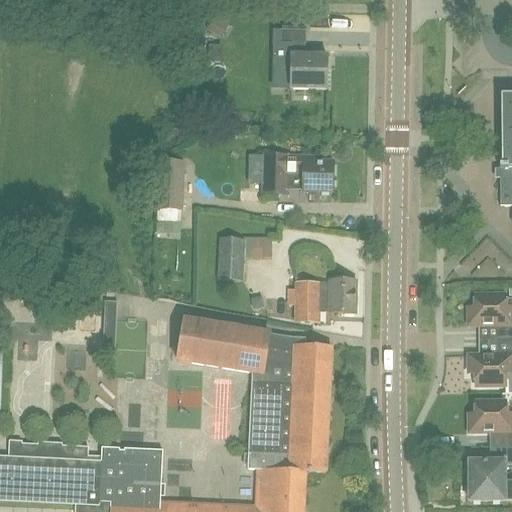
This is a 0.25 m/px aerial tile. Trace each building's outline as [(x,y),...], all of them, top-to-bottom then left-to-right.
[(326,90),(327,56),(304,56),(304,44),(305,44),(305,31),(280,31),(280,44),(291,44),(291,90),(326,90)] [(511,97),(508,98),(508,161),(500,161),(500,163),(500,166),(501,166),(501,171),(501,204),(511,204),(511,97)] [(332,192),(333,163),(314,163),(314,158),(289,158),(289,156),(263,156),(263,195),(288,196),(288,176),(303,176),(303,192),(332,192)] [(156,210),(182,212),(185,164),(158,162),(156,210)] [(165,214),(165,230),(191,231),(191,215),(165,214)] [(218,242),(217,281),(244,282),(245,243),(218,242)] [(283,271),(282,250),(262,250),(262,271),(283,271)] [(355,316),(356,284),(331,283),(331,285),(296,284),(295,324),(318,325),(319,298),(330,298),(330,315),(355,316)] [(490,340),(511,339),(511,297),(503,298),(503,294),(475,295),(474,308),(468,308),(468,325),(490,325),(490,340)] [(117,304),(105,303),(103,350),(115,351),(117,304)] [(177,362),(251,375),(247,470),(257,471),(255,508),(254,511),(304,511),(306,473),(325,474),(331,348),(296,346),(296,340),(184,321),(177,362)] [(511,339),(490,340),(490,355),(469,355),(468,373),(476,373),(475,385),(507,385),(507,372),(511,372),(511,339)] [(490,432),(489,447),(511,447),(511,414),(506,415),(507,402),(477,402),(477,415),(469,415),(469,432),(490,432)] [(212,420),(212,405),(178,405),(178,420),(212,420)] [(156,444),(154,414),(137,415),(139,445),(156,444)] [(120,450),(101,449),(101,458),(88,458),(88,449),(62,448),(62,445),(37,444),(36,446),(22,446),(22,444),(9,443),(8,460),(0,459),(0,501),(76,505),(75,511),(254,511),(255,508),(160,504),(163,452),(124,450),(124,452),(120,452),(120,450)] [(511,465),(511,447),(489,447),(489,461),(473,461),(473,462),(470,462),(469,502),(511,502),(511,479),(504,480),(504,465),(511,465)]
